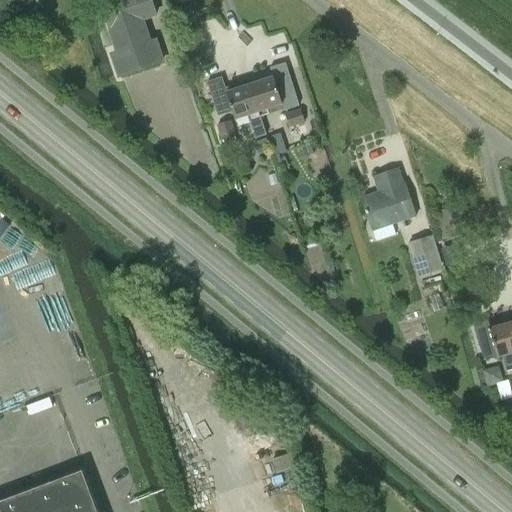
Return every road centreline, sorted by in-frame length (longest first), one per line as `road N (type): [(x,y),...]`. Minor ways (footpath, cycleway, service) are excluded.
road 1 (primary): [(508,511),(0,94)]
road 2 (unclassified): [(511,153),(314,0)]
road 3 (tertiary): [(511,75),(414,0)]
